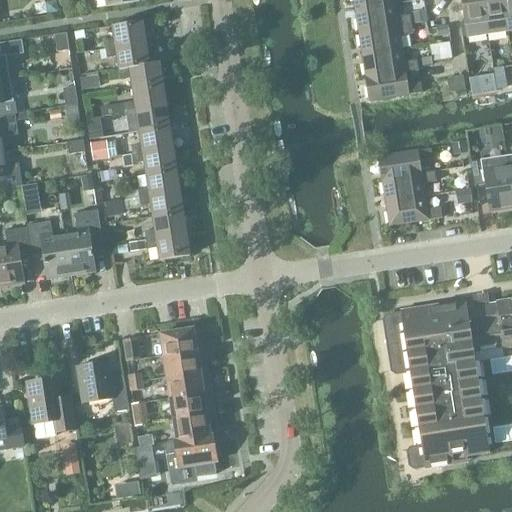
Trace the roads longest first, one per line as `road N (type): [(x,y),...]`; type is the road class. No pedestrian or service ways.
road 1 (residential): [(218,0),(259,278)]
road 2 (residential): [(259,278),(0,321)]
road 3 (residential): [(259,278),(511,240)]
road 4 (residential): [(259,278),(287,463),(252,511)]
